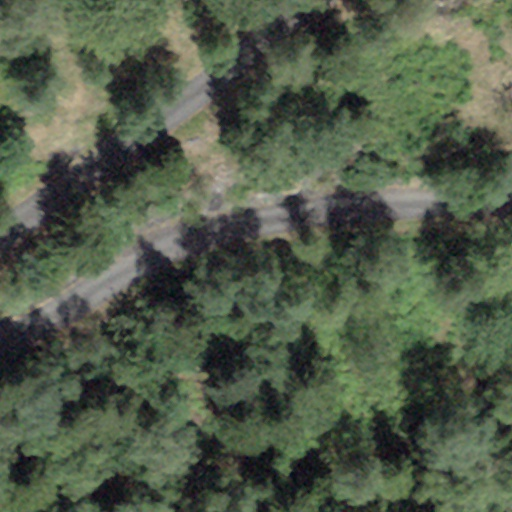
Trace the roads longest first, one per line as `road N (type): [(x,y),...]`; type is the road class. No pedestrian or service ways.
road 1 (track): [(511,205),(366,207),(271,217),(170,241),(0,343)]
road 2 (track): [(0,240),(324,0)]
